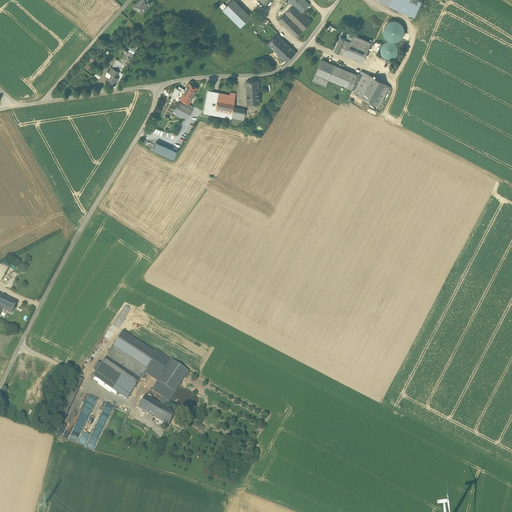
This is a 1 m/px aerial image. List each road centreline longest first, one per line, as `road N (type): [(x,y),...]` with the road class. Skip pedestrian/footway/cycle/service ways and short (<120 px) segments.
road 1 (unclassified): [(159,85),(0,387)]
road 2 (unclassified): [(337,0),(283,69),(159,85)]
road 3 (unclassified): [(159,85),(16,105)]
